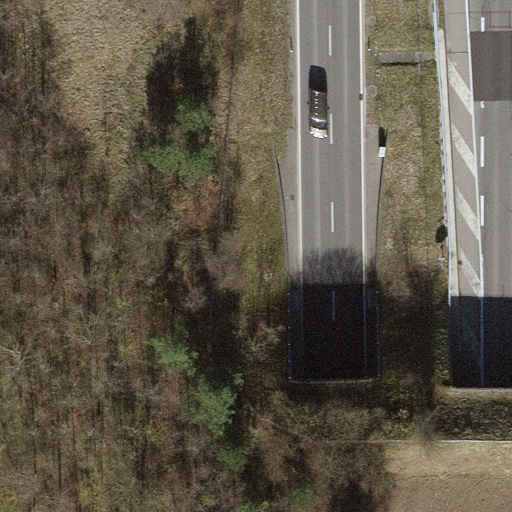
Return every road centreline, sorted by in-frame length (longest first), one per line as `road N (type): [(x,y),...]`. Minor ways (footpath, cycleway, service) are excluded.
road 1 (primary): [(346,511),(335,0)]
road 2 (trunk): [(503,0),(505,511)]
